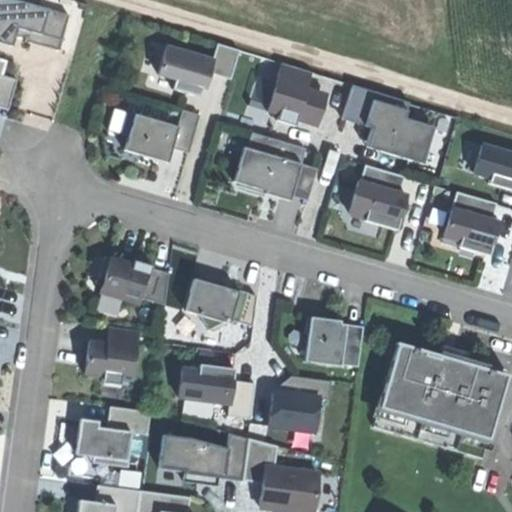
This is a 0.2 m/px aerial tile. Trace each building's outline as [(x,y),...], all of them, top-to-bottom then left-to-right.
[(212,45),(207,62),(204,76),(206,76),(226,82),(234,52),(212,45)] [(202,75),(204,76),(207,62),(161,49),(153,78),(169,82),(173,83),(170,93),(195,99),(198,89),(202,75)] [(0,107),(9,110),(18,76),(5,73),(9,58),(0,55),(0,107)] [(306,75),(277,66),(262,114),(273,117),(272,123),(289,129),(291,123),(311,129),(315,116),(319,105),(315,97),(301,92),(306,75)] [(315,74),(311,87),(331,93),(335,80),(315,74)] [(204,84),(206,76),(204,76),(202,75),(198,89),(202,90),(204,84)] [(337,118),(357,124),(364,100),(399,110),(401,100),(347,85),(337,118)] [(357,145),(414,160),(424,125),(397,117),(399,110),(364,100),(357,124),(363,125),(357,145)] [(168,150),(184,155),(196,117),(177,112),(171,129),(123,115),(116,137),(123,139),(119,152),(144,159),(163,165),(168,150)] [(230,185),(236,187),(242,165),(246,166),(255,139),(248,137),(243,152),(240,151),(230,185)] [(301,152),(255,139),(246,166),(242,165),(236,187),(235,190),(261,198),(263,193),(287,200),(304,205),(313,173),(296,168),(301,152)] [(484,186),(511,194),(511,158),(478,148),(470,176),(486,181),(484,186)] [(402,199),(395,197),(388,195),(393,179),(360,169),(355,186),(353,185),(344,218),(360,223),(360,225),(372,228),(392,234),(402,199)] [(400,181),(393,179),(388,195),(395,197),(400,181)] [(286,205),(287,200),(263,193),(261,198),(273,201),(286,205)] [(485,205),(452,195),(439,240),(456,244),(454,251),(467,254),(485,259),(494,225),(488,223),(481,221),(485,205)] [(492,207),(485,205),(481,221),(488,223),(492,207)] [(147,270),(140,268),(140,271),(128,268),(100,260),(94,283),(98,284),(94,298),(118,305),(118,304),(133,308),(135,302),(160,309),(163,277),(147,273),(147,270)] [(219,291),(190,283),(181,315),(195,320),(203,335),(218,326),(224,328),(225,324),(248,330),(251,300),(233,296),(232,298),(226,296),(220,294),(219,291)] [(303,339),(300,366),(336,371),(336,369),(352,371),(358,333),(341,331),(341,329),(330,328),(322,327),(323,324),(303,321),(300,339),(303,339)] [(117,382),(128,383),(134,333),(105,329),(103,345),(103,350),(84,347),(82,361),(80,378),(99,380),(98,386),(116,389),(117,382)] [(369,431),(478,462),(502,378),(475,370),(472,380),(462,377),(464,371),(435,363),(419,358),(420,354),(393,346),(369,431)] [(436,359),(435,363),(464,371),(462,377),(472,380),(475,370),(469,368),(436,359)] [(177,373),(174,402),(224,408),(223,421),(246,423),(249,393),(228,391),(229,385),(230,373),(194,368),(194,375),(177,373)] [(273,429),(325,428),(324,379),(272,380),(273,429)] [(229,385),(228,391),(249,393),(250,388),(239,386),(229,385)] [(145,415),(111,411),(108,434),(102,433),(93,432),(94,426),(76,424),(73,443),(71,459),(87,461),(104,463),(103,470),(122,472),(126,437),(143,438),(145,415)] [(105,411),(102,433),(108,434),(111,411),(105,411)] [(274,450),(244,441),(240,484),(259,487),(259,488),(264,489),(263,501),(257,501),(256,511),(262,511),(311,511),(315,477),(271,472),(274,450)] [(86,468),(103,470),(104,463),(87,461),(86,468)] [(134,511),(136,495),(93,490),(91,507),(75,505),(74,511),(134,511)] [(136,495),(134,511),(184,511),(186,501),(136,495)]
